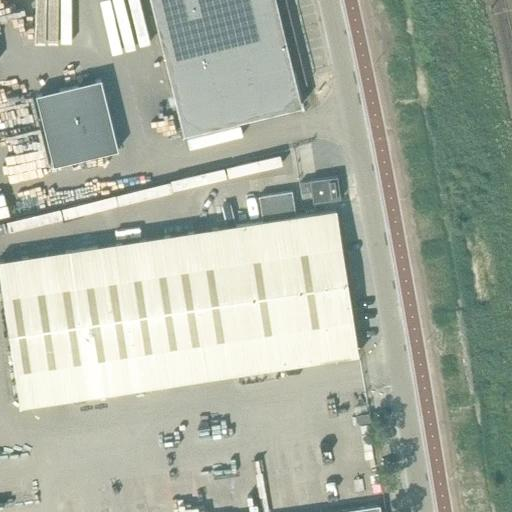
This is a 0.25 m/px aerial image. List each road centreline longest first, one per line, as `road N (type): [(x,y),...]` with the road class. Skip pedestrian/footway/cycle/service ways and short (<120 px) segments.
road 1 (unclassified): [(422,511),(329,0)]
road 2 (unknown): [(397,358),(167,398),(89,424)]
